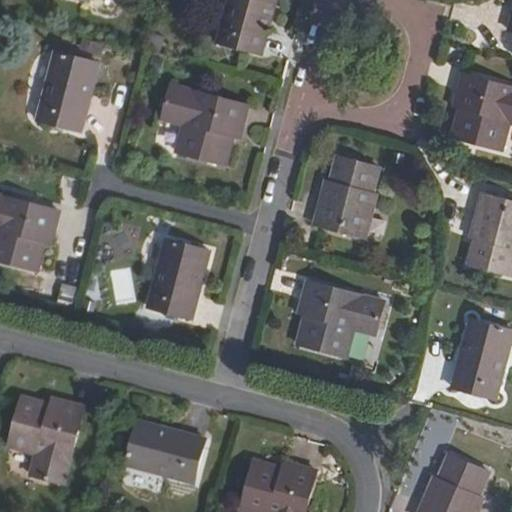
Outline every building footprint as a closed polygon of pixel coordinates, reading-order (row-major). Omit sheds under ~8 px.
[(259,53),(272,0),(228,0),(217,43),(259,53)] [(79,132),(97,65),(54,53),(37,120),(79,132)] [(511,119),(511,85),(462,72),(455,103),(460,105),(453,132),(499,145),(505,118),(511,119)] [(237,138),(246,106),(170,85),(161,118),(184,124),(177,151),(224,163),(230,136),(237,138)] [(370,193),(377,167),(337,158),(331,182),(326,181),(315,224),(364,237),(375,195),(370,193)] [(511,202),(480,194),(469,237),(475,238),(468,264),(508,274),(511,256),(511,202)] [(50,242),(58,211),(0,195),(0,258),(36,269),(44,240),(50,242)] [(191,319),(208,251),(165,240),(147,307),(191,319)] [(375,333),(382,303),(307,282),(299,314),(305,316),(298,343),(344,356),(351,326),(375,333)] [(493,399),(511,332),(469,320),(450,387),(493,399)] [(82,407),(52,399),(49,405),(20,397),(8,443),(37,451),(31,474),(63,482),(82,407)] [(196,484),(207,441),(138,424),(126,466),(196,484)] [(475,495),(485,471),(448,455),(438,480),(433,477),(418,511),(474,511),(480,498),(475,495)] [(303,511),(314,471),(283,462),(281,469),(252,461),(241,508),(255,511),(303,511)]
